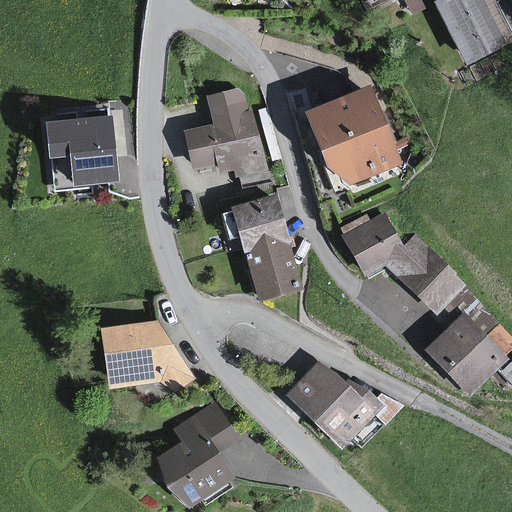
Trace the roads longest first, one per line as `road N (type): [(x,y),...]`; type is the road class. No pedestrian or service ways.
road 1 (residential): [(511,453),(265,319),(224,311),(200,324)]
road 2 (residential): [(200,324),(160,234),(151,179),(150,72),(161,0)]
road 3 (residential): [(373,511),(257,399),(200,324)]
